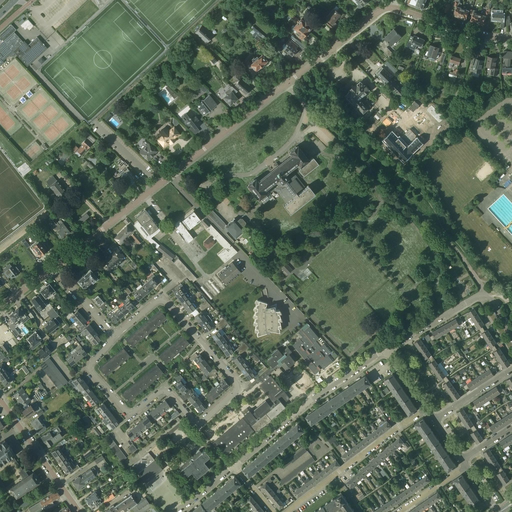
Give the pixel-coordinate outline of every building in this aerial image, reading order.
[(362,6),(368,0),(352,0),(357,5),(357,6),(359,8),(361,8),(362,6)] [(415,0),(416,0),(413,6),(422,10),(422,9),(424,10),(425,10),(426,6),(426,5),(424,4),(425,0),(419,0),(420,0),(419,0),(415,0)] [(457,18),(459,19),(463,8),(461,8),(462,3),(459,2),(459,0),(456,0),(456,1),(454,6),(456,7),(454,13),(454,14),(453,15),(456,16),(456,17),(457,18)] [(334,8),(330,13),(337,19),(339,17),(341,19),(345,14),(339,8),(337,11),(334,8)] [(468,10),(463,8),(459,19),(461,19),(462,19),(463,18),(466,19),(468,13),(470,14),(471,9),(469,8),(468,10)] [(476,24),(479,14),(476,13),(477,11),(471,9),(470,14),(472,15),(470,21),(473,22),(473,23),(474,23),(476,24)] [(493,10),(492,20),(501,21),(500,28),(504,28),(505,20),(503,20),(504,14),(496,14),(496,10),(493,10)] [(483,15),(479,14),(476,24),(478,25),(479,25),(479,24),(483,25),(483,23),(485,16),(488,17),(489,12),(486,11),(486,13),(483,13),(483,15)] [(290,12),(288,15),(292,18),(298,23),(299,21),(303,25),(302,25),(309,32),(310,31),(309,31),(312,28),(314,30),(317,26),(310,20),(308,21),(303,17),(299,21),(298,20),(299,20),(294,16),(290,12)] [(335,22),(337,19),(330,13),(325,18),(329,21),(326,23),(333,29),(337,24),(335,22)] [(34,26),(27,19),(21,25),(25,29),(27,27),(29,30),(34,26)] [(298,23),(294,28),(297,31),(296,32),(296,33),(299,36),(303,39),(309,32),(302,25),(303,25),(299,21),(298,23)] [(3,41),(16,54),(27,66),(47,48),(37,37),(28,45),(24,41),(23,42),(14,32),(16,30),(11,24),(0,33),(0,36),(4,41),(3,41)] [(202,25),(195,33),(207,43),(214,36),(202,25)] [(381,41),(378,45),(389,57),(393,53),(387,47),(390,44),(392,45),(401,36),(394,29),(385,38),(386,40),(383,43),(381,41)] [(290,34),(288,37),(290,39),(296,44),(299,41),(294,37),(294,36),(291,34),(290,34)] [(262,42),(263,41),(257,35),(255,38),(258,41),(255,45),(260,49),(264,44),(262,42)] [(414,35),(414,37),(410,35),(406,46),(415,50),(417,45),(421,47),(425,40),(414,35)] [(285,43),(281,47),(293,56),(298,50),(296,49),(299,46),(296,44),(290,39),(287,42),(285,44),(285,43)] [(0,43),(0,64),(3,61),(9,55),(10,56),(14,56),(16,54),(3,41),(0,43)] [(299,46),(305,51),(307,48),(299,41),(296,44),(299,46)] [(438,52),(439,48),(431,45),(429,51),(428,51),(427,51),(425,55),(424,55),(422,58),(426,60),(428,55),(436,58),(437,55),(439,56),(440,52),(438,52)] [(503,64),(502,73),(508,74),(508,73),(511,73),(511,67),(510,67),(511,58),(511,51),(504,51),(503,58),(506,58),(506,65),(503,64)] [(254,56),(248,61),(257,70),(268,61),(267,60),(269,58),(266,54),(264,56),(263,55),(260,58),(259,57),(260,56),(259,55),(257,56),(255,58),(254,56)] [(477,59),(478,55),(474,54),(472,61),(474,61),(471,71),(480,74),(483,61),(477,59)] [(451,56),(449,62),(459,65),(461,59),(451,56)] [(495,68),(496,58),(488,56),(486,67),(492,68),(491,74),(496,75),(498,69),(495,68)] [(398,71),(387,61),(385,64),(396,74),(398,71)] [(384,68),(377,75),(386,84),(387,83),(400,97),(405,92),(392,78),(393,77),(384,68)] [(456,69),(455,73),(450,72),(449,76),(451,77),(449,81),(455,83),(459,70),(456,69)] [(246,95),(251,89),(239,79),(237,80),(234,85),(246,95)] [(346,95),(347,96),(347,97),(347,98),(348,98),(348,99),(349,99),(350,99),(351,100),(351,101),(351,102),(352,102),(353,103),(354,104),(354,103),(364,113),(371,106),(367,103),(365,105),(359,99),(365,94),(366,94),(368,92),(368,90),(369,89),(365,85),(367,84),(363,80),(361,82),(360,81),(357,84),(349,91),(350,91),(346,95)] [(167,86),(165,88),(174,99),(178,96),(167,86)] [(233,94),(237,91),(231,86),(221,94),(223,96),(221,97),(229,106),(239,98),(238,97),(237,97),(236,96),(235,97),(233,94)] [(195,106),(203,116),(217,105),(209,95),(205,99),(204,98),(202,98),(200,100),(200,102),(195,106)] [(433,107),(428,112),(436,120),(442,115),(433,107)] [(201,123),(190,109),(181,116),(189,125),(191,124),(195,128),(201,123)] [(173,138),(179,134),(174,127),(169,131),(165,127),(159,132),(162,136),(158,140),(163,146),(169,142),(170,143),(174,139),(173,138)] [(391,131),(381,141),(402,163),(422,144),(409,130),(400,138),(398,136),(397,137),(391,131)] [(81,143),(82,144),(79,148),(75,145),(72,149),(75,152),(76,150),(82,155),(88,149),(96,139),(90,134),(85,139),(85,138),(81,143)] [(139,152),(148,161),(151,157),(151,158),(154,155),(157,151),(145,139),(142,142),(146,145),(139,152)] [(295,165),(298,169),(297,170),(303,177),(319,165),(313,157),(306,163),(306,162),(309,160),(297,145),(296,146),(290,150),(290,151),(289,152),(291,155),(278,165),(276,162),(274,164),(276,166),(272,169),(271,167),(269,169),(270,171),(258,181),(255,178),(254,179),(248,183),(248,184),(247,185),(253,193),(252,194),(250,196),(252,199),(254,197),(255,197),(256,196),(258,199),(260,198),(264,203),(269,199),(265,194),(267,193),(264,190),(275,181),(275,182),(277,184),(280,181),(281,183),(275,189),(286,202),(283,204),(290,213),(315,193),(308,185),(305,187),(294,173),(288,178),(286,176),(289,174),(287,172),(288,172),(287,171),(295,165)] [(67,151),(58,161),(62,165),(71,155),(67,151)] [(129,170),(126,167),(128,166),(124,161),(123,162),(121,163),(123,165),(125,168),(123,170),(125,173),(121,176),(125,182),(124,183),(126,186),(128,185),(136,179),(129,170)] [(52,174),(44,180),(60,199),(68,193),(52,174)] [(205,192),(203,195),(209,201),(211,199),(205,192)] [(145,209),(135,217),(138,221),(133,225),(144,239),(145,238),(157,249),(159,245),(151,238),(161,229),(149,215),(151,213),(149,210),(147,211),(145,209)] [(59,210),(52,216),(55,220),(63,214),(59,210)] [(212,210),(208,214),(225,232),(227,230),(235,239),(245,230),(242,227),(245,224),(245,222),(242,219),(240,219),(237,221),(234,218),(226,225),(212,210)] [(179,220),(173,224),(188,242),(193,238),(187,230),(189,228),(189,229),(200,220),(193,211),(182,220),(182,221),(180,222),(179,220)] [(79,225),(89,216),(87,213),(81,218),(80,217),(76,221),(79,225)] [(57,222),(55,220),(52,216),(49,218),(54,225),(57,222)] [(60,220),(57,222),(61,227),(66,234),(67,234),(68,234),(69,233),(69,232),(70,231),(68,229),(70,228),(66,223),(64,224),(60,220)] [(237,252),(233,248),(210,224),(210,225),(205,220),(202,222),(207,228),(206,229),(214,237),(212,238),(212,237),(209,237),(204,242),(203,245),(206,248),(210,248),(214,244),(214,240),(215,239),(225,248),(218,254),(225,262),(237,252)] [(66,234),(61,227),(57,222),(54,225),(53,225),(57,230),(60,234),(59,235),(58,237),(59,238),(61,238),(62,237),(62,238),(63,237),(64,237),(65,236),(65,235),(66,234)] [(114,238),(120,245),(124,242),(122,240),(132,231),(127,226),(114,238)] [(195,234),(203,228),(201,226),(193,232),(195,234)] [(133,233),(131,235),(139,244),(142,241),(133,233)] [(46,251),(44,249),(46,248),(41,241),(39,243),(37,240),(31,245),(32,246),(32,247),(39,256),(41,254),(42,254),(44,254),(45,253),(45,251),(46,251)] [(157,249),(165,255),(167,257),(170,259),(171,260),(174,256),(160,244),(159,245),(157,249)] [(115,258),(112,260),(117,266),(123,261),(121,259),(124,256),(119,250),(121,248),(119,246),(117,247),(112,251),(113,252),(111,254),(115,258)] [(297,261),(302,266),(307,261),(302,256),(297,261)] [(112,270),(117,266),(112,260),(110,262),(106,258),(100,263),(107,270),(110,268),(112,270)] [(178,258),(173,263),(175,264),(177,266),(179,269),(181,271),(183,273),(186,276),(190,280),(192,283),(197,278),(178,258)] [(232,262),(218,274),(226,284),(241,272),(238,269),(235,265),(232,262)] [(287,275),(292,270),(285,262),(279,267),(287,275)] [(13,276),(15,276),(17,275),(17,273),(17,272),(19,270),(15,266),(13,268),(11,266),(5,271),(2,273),(3,275),(6,279),(9,276),(10,275),(11,277),(13,276)] [(307,267),(298,275),(303,280),(312,272),(307,267)] [(90,270),(77,281),(84,288),(86,286),(87,287),(89,285),(88,284),(92,281),(92,282),(97,278),(100,276),(101,275),(98,271),(96,271),(94,273),(90,270)] [(151,278),(147,282),(152,289),(160,282),(153,274),(150,277),(151,278)] [(147,293),(152,289),(147,282),(142,286),(147,293)] [(173,292),(182,285),(181,283),(171,290),(173,292)] [(46,298),(54,291),(49,284),(44,288),(43,288),(41,289),(41,290),(41,291),(40,291),(41,291),(46,298)] [(126,286),(123,288),(128,295),(131,293),(126,286)] [(142,286),(137,290),(142,297),(147,293),(142,286)] [(182,286),(173,293),(177,298),(186,291),(182,286)] [(125,297),(128,295),(123,288),(120,291),(125,297)] [(138,301),(142,297),(137,290),(132,294),(138,301)] [(186,291),(177,298),(181,303),(188,298),(188,297),(190,296),(186,291)] [(33,298),(33,299),(31,300),(35,305),(39,311),(46,305),(38,295),(36,297),(35,296),(33,298)] [(104,302),(98,295),(97,296),(96,295),(92,298),(94,299),(93,299),(99,306),(104,302)] [(181,303),(185,308),(192,303),(194,301),(190,295),(190,296),(188,297),(188,298),(181,303)] [(129,300),(124,304),(129,311),(134,307),(129,300)] [(199,305),(201,308),(208,303),(205,300),(199,305)] [(269,303),(258,300),(257,303),(256,310),(255,318),(256,325),(257,332),(258,336),(268,332),(269,333),(270,330),(279,332),(280,324),(280,317),(279,310),(280,310),(280,309),(276,310),(275,305),(270,306),(269,303)] [(195,308),(192,303),(185,308),(189,313),(195,308)] [(124,304),(119,308),(124,315),(129,311),(124,304)] [(112,310),(119,319),(124,315),(119,308),(117,306),(112,310)] [(18,308),(14,312),(20,320),(23,318),(25,320),(28,318),(20,309),(19,310),(18,308)] [(474,308),(468,312),(471,317),(477,313),(474,308)] [(108,317),(109,317),(115,323),(119,319),(112,310),(107,314),(107,316),(108,317)] [(160,310),(126,339),(132,347),(167,318),(160,310)] [(55,311),(49,316),(51,318),(47,322),(48,323),(45,326),(45,327),(45,328),(47,330),(48,330),(50,332),(51,331),(53,333),(56,330),(54,328),(58,325),(57,325),(60,323),(55,318),(58,315),(55,311)] [(76,321),(82,316),(77,311),(73,314),(71,312),(67,316),(69,318),(71,316),(76,321)] [(198,322),(205,317),(201,311),(194,317),(198,322)] [(14,328),(22,322),(20,320),(14,312),(9,315),(11,317),(10,318),(13,322),(11,324),(14,328)] [(477,313),(471,317),(475,324),(481,320),(481,319),(477,314),(477,313)] [(198,322),(202,327),(209,322),(211,320),(207,315),(205,317),(198,322)] [(82,316),(76,321),(78,324),(76,326),(78,328),(77,329),(80,331),(85,326),(83,324),(86,321),(82,316)] [(216,324),(218,326),(226,321),(224,318),(216,324)] [(457,321),(456,319),(451,322),(454,328),(460,325),(457,321)] [(212,320),(211,320),(209,322),(202,327),(206,332),(215,325),(213,323),(214,323),(212,320)] [(481,320),(475,324),(479,330),(480,330),(483,328),(482,326),(485,325),(481,320)] [(228,323),(226,321),(218,326),(220,329),(228,323)] [(321,346),(316,340),(319,337),(307,322),(301,327),(302,329),(298,332),(302,337),(291,347),(294,350),(295,349),(306,361),(304,363),(314,374),(322,368),(323,369),(333,361),(328,354),(331,351),(324,343),(321,346)] [(454,328),(451,322),(444,325),(448,332),(454,328)] [(16,336),(19,333),(14,328),(11,324),(8,326),(16,336)] [(82,330),(86,335),(93,329),(89,324),(82,330)] [(448,332),(444,325),(437,329),(441,336),(448,332)] [(215,341),(222,335),(225,334),(221,328),(218,330),(211,336),(215,341)] [(86,335),(90,340),(97,334),(93,329),(86,335)] [(441,336),(437,329),(432,332),(434,335),(436,338),(441,336)] [(484,329),(480,331),(481,332),(484,338),(485,338),(491,334),(490,334),(487,329),(485,331),(484,330),(484,329)] [(31,351),(39,345),(37,342),(40,339),(39,338),(40,337),(38,334),(37,335),(35,333),(34,332),(32,334),(32,335),(29,337),(30,339),(29,340),(32,344),(31,345),(32,346),(29,348),(31,351)] [(101,339),(97,334),(90,340),(95,345),(101,339)] [(229,339),(225,334),(222,335),(215,341),(219,346),(226,341),(229,339)] [(182,336),(159,357),(166,365),(189,344),(182,336)] [(493,338),(487,342),(492,349),(495,347),(495,346),(494,345),(497,343),(494,339),(493,338)] [(418,348),(424,344),(420,339),(414,343),(418,348)] [(219,346),(223,351),(230,346),(232,344),(230,342),(228,344),(226,341),(219,346)] [(4,343),(0,345),(6,354),(10,351),(4,343)] [(237,349),(239,351),(246,345),(244,343),(237,349)] [(422,354),(428,350),(424,344),(418,348),(422,354)] [(50,356),(48,354),(51,351),(49,349),(49,348),(48,346),(46,346),(46,345),(44,347),(44,346),(40,349),(41,349),(39,351),(42,355),(40,356),(44,361),(50,356)] [(241,354),(248,348),(246,345),(239,351),(241,354)] [(234,351),(230,346),(223,351),(227,356),(234,351)] [(81,347),(76,351),(82,358),(87,354),(81,347)] [(245,390),(247,392),(256,383),(257,384),(261,381),(262,383),(259,386),(260,386),(264,391),(271,399),(267,402),(265,401),(264,403),(262,405),(258,407),(256,409),(255,411),(252,413),(249,410),(243,414),(250,422),(250,423),(256,431),(262,426),(263,426),(265,424),(277,414),(279,412),(279,411),(285,406),(283,403),(289,398),(280,386),(271,376),(265,380),(263,378),(271,372),(271,371),(277,366),(284,374),(291,368),(289,366),(295,361),(289,354),(292,351),(288,347),(284,349),(286,351),(282,354),(277,348),(271,354),(273,355),(267,360),(272,367),(259,378),(258,378),(245,390)] [(123,348),(99,368),(106,376),(130,356),(123,348)] [(496,348),(492,350),(493,351),(497,357),(503,353),(500,348),(497,349),(496,348)] [(428,350),(422,354),(425,359),(428,358),(429,359),(433,357),(432,356),(428,350)] [(76,351),(71,355),(77,362),(82,358),(76,351)] [(503,353),(497,357),(501,363),(507,359),(503,353)] [(194,361),(198,364),(204,359),(199,354),(196,357),(194,355),(189,358),(192,362),(194,361)] [(233,359),(237,365),(243,359),(239,354),(233,359)] [(71,366),(77,362),(71,355),(66,359),(71,366)] [(431,362),(428,364),(432,369),(438,364),(433,358),(430,360),(430,361),(431,362)] [(198,364),(201,369),(207,364),(204,359),(198,364)] [(240,370),(247,364),(243,359),(237,365),(240,370)] [(507,359),(501,363),(504,368),(510,364),(507,359)] [(438,364),(432,369),(436,375),(442,371),(444,369),(446,371),(450,368),(449,366),(445,369),(441,363),(438,364)] [(209,375),(210,374),(215,370),(213,367),(211,369),(207,364),(201,369),(205,374),(201,377),(203,380),(209,375)] [(240,370),(244,375),(251,370),(247,364),(240,370)] [(156,365),(122,394),(129,402),(163,373),(156,365)] [(265,367),(257,373),(259,375),(267,368),(265,367)] [(487,371),(484,373),(488,379),(494,375),(492,373),(494,371),(492,368),(490,369),(488,367),(485,369),(487,371)] [(1,379),(1,380),(9,374),(7,372),(8,371),(6,369),(5,369),(0,373),(0,379),(0,380),(1,379)] [(255,375),(251,370),(244,375),(248,380),(252,377),(254,380),(259,375),(257,373),(255,375)] [(442,371),(436,375),(440,380),(442,378),(443,379),(443,380),(447,377),(446,376),(442,371)] [(179,389),(185,384),(187,383),(179,373),(174,377),(178,381),(174,384),(179,389)] [(393,391),(401,385),(393,373),(385,379),(393,390),(393,391)] [(482,383),(488,379),(484,373),(478,377),(482,383)] [(9,374),(1,380),(3,382),(2,382),(4,385),(5,384),(5,385),(12,379),(10,377),(11,376),(9,374)] [(72,381),(76,386),(83,380),(79,375),(72,381)] [(353,383),(359,391),(371,383),(365,375),(353,383)] [(472,380),(476,386),(482,383),(478,377),(472,380)] [(445,383),(443,384),(446,389),(452,385),(449,380),(448,379),(448,378),(444,381),(445,383)] [(74,387),(78,392),(80,391),(87,385),(83,380),(76,386),(74,387)] [(224,380),(219,384),(224,390),(229,386),(224,380)] [(464,385),(465,385),(467,389),(469,388),(470,390),(476,386),(472,380),(466,384),(465,382),(463,383),(464,385)] [(359,391),(353,383),(341,391),(347,400),(347,399),(359,391)] [(183,394),(185,393),(187,395),(193,390),(190,387),(189,389),(185,384),(179,389),(183,394)] [(219,384),(214,388),(219,394),(224,390),(219,384)] [(91,390),(87,385),(80,391),(84,396),(91,390)] [(401,403),(409,397),(401,386),(401,385),(393,391),(401,403)] [(446,389),(450,395),(456,391),(452,385),(446,389)] [(491,390),(495,396),(500,393),(502,391),(500,388),(498,389),(496,386),(491,390)] [(18,400),(26,394),(22,388),(13,394),(18,400)] [(216,399),(214,398),(219,394),(214,388),(209,392),(210,393),(207,394),(209,396),(213,401),(216,399)] [(47,393),(45,390),(42,392),(40,390),(31,397),(35,402),(47,393)] [(84,396),(88,401),(95,395),(91,390),(84,396)] [(193,390),(187,395),(188,397),(187,398),(192,403),(198,398),(194,393),(194,392),(193,390)] [(491,390),(485,394),(489,400),(495,396),(491,390)] [(347,400),(341,391),(329,400),(335,408),(347,400)] [(454,400),(460,396),(456,391),(450,395),(454,400)] [(28,393),(26,394),(18,400),(22,406),(31,400),(28,396),(30,395),(28,393)] [(485,394),(478,398),(482,404),(489,400),(485,394)] [(99,400),(95,395),(88,401),(92,406),(99,400)] [(409,397),(401,403),(409,415),(417,409),(409,397)] [(192,403),(196,408),(202,403),(198,398),(192,403)] [(473,405),(475,409),(477,407),(482,404),(478,398),(473,401),(475,404),(473,405)] [(160,404),(165,411),(170,407),(165,400),(160,404)] [(329,400),(318,408),(323,416),(335,408),(329,400)] [(41,409),(37,403),(32,407),(30,405),(22,411),(27,417),(35,411),(36,410),(38,412),(41,409)] [(96,409),(100,414),(107,409),(103,403),(96,409)] [(206,407),(202,403),(196,408),(200,412),(206,407)] [(160,404),(155,408),(161,415),(165,411),(160,404)] [(38,412),(37,412),(40,416),(46,412),(43,408),(41,409),(38,412)] [(156,419),(161,415),(155,408),(150,412),(156,419)] [(323,416),(318,408),(306,416),(311,424),(323,416)] [(457,412),(460,417),(466,413),(463,408),(457,412)] [(100,414),(104,419),(111,413),(107,409),(100,414)] [(104,419),(108,424),(115,419),(111,413),(104,419)] [(470,420),(466,413),(460,417),(464,423),(470,420)] [(508,415),(501,419),(505,425),(511,421),(508,415)] [(144,419),(142,421),(148,428),(153,424),(146,416),(143,418),(144,419)] [(40,424),(43,422),(39,417),(31,423),(36,430),(41,426),(40,424)] [(242,418),(214,442),(224,454),(253,430),(242,418)] [(415,423),(423,435),(431,430),(423,418),(415,423)] [(119,423),(115,419),(108,424),(112,429),(119,423)] [(495,423),(498,429),(505,425),(501,419),(495,423)] [(381,426),(385,431),(391,426),(386,420),(385,421),(384,421),(383,422),(382,420),(381,420),(378,422),(381,426)] [(470,420),(464,423),(468,429),(470,427),(471,429),(475,426),(474,426),(470,420)] [(142,421),(137,425),(143,432),(148,428),(142,421)] [(43,422),(40,424),(41,426),(36,430),(39,434),(47,428),(43,422)] [(287,432),(293,439),(304,430),(298,423),(287,432)] [(498,429),(495,423),(490,426),(488,428),(490,431),(492,430),(493,432),(498,429)] [(181,426),(179,424),(160,440),(161,442),(181,426)] [(137,425),(132,429),(138,435),(143,432),(137,425)] [(59,432),(61,431),(57,426),(41,437),(46,444),(47,446),(48,446),(48,447),(62,437),(59,432)] [(381,426),(376,430),(380,435),(385,431),(381,426)] [(473,432),(470,433),(474,438),(480,434),(482,433),(479,428),(477,430),(475,427),(472,430),(473,432)] [(133,439),(138,435),(132,429),(127,433),(133,439)] [(376,430),(371,434),(375,439),(380,435),(376,430)] [(423,435),(431,447),(439,442),(431,430),(423,435)] [(293,439),(287,432),(276,441),(282,449),(293,439)] [(371,434),(366,437),(370,442),(375,439),(371,434)] [(483,439),(480,434),(474,438),(477,443),(483,439)] [(366,437),(361,441),(365,446),(370,442),(366,437)] [(400,437),(393,442),(397,447),(404,442),(400,437)] [(502,449),(508,445),(505,439),(500,442),(501,444),(499,445),(502,449)] [(0,465),(8,460),(10,462),(14,460),(21,470),(19,472),(24,478),(15,485),(10,489),(16,498),(22,495),(39,482),(32,472),(28,475),(23,469),(13,456),(15,455),(12,450),(9,444),(8,445),(5,440),(0,443),(0,465)] [(276,441),(265,451),(271,458),(276,464),(278,462),(274,456),(282,449),(276,441)] [(361,441),(356,445),(360,450),(365,446),(361,441)] [(393,442),(389,446),(393,451),(397,447),(393,442)] [(431,447),(439,459),(447,453),(439,442),(431,447)] [(356,445),(351,449),(355,454),(360,450),(356,445)] [(389,446),(384,450),(388,455),(393,451),(389,446)] [(65,450),(63,448),(60,450),(58,447),(51,452),(55,457),(62,452),(65,450)] [(351,449),(347,452),(350,457),(355,454),(351,449)] [(486,458),(492,454),(489,449),(483,453),(486,458)] [(182,461),(183,463),(180,465),(183,468),(180,471),(185,477),(191,472),(196,478),(209,468),(204,462),(210,457),(205,450),(202,452),(201,452),(199,450),(192,456),(189,452),(184,456),(186,458),(182,461)] [(384,450),(379,454),(383,459),(388,455),(384,450)] [(93,454),(90,451),(83,456),(86,459),(93,454)] [(271,458),(265,451),(254,460),(260,467),(271,458)] [(55,457),(59,463),(66,458),(62,452),(55,457)] [(154,459),(149,452),(132,466),(138,473),(146,483),(163,469),(154,459)] [(345,461),(350,457),(347,452),(341,456),(345,461)] [(455,465),(447,453),(439,459),(447,471),(455,465)] [(379,454),(375,458),(379,463),(383,459),(379,454)] [(492,454),(486,458),(491,464),(497,460),(492,454)] [(105,458),(103,455),(95,460),(97,464),(105,458)] [(66,458),(59,463),(63,468),(70,463),(72,461),(70,458),(67,460),(66,458)] [(375,458),(370,462),(374,467),(379,463),(375,458)] [(260,467),(254,460),(243,469),(249,477),(260,467)] [(336,460),(330,465),(334,470),(340,465),(336,460)] [(497,460),(491,464),(494,469),(496,468),(497,469),(498,469),(501,467),(501,466),(497,460)] [(370,462),(365,466),(369,471),(374,467),(370,462)] [(73,468),(70,463),(63,468),(67,473),(73,468)] [(330,465),(325,469),(329,474),(334,470),(330,465)] [(365,466),(361,470),(365,475),(369,471),(365,466)] [(77,478),(72,482),(76,487),(76,488),(77,489),(78,489),(85,484),(96,476),(98,474),(94,467),(80,477),(80,476),(79,477),(78,477),(77,478)] [(499,472),(497,474),(500,478),(506,475),(502,468),(498,470),(499,472)] [(325,469),(320,473),(324,478),(329,474),(325,469)] [(314,475),(315,476),(319,481),(324,478),(320,473),(318,470),(314,473),(315,474),(314,475)] [(361,470),(356,474),(360,479),(365,475),(361,470)] [(356,474),(351,478),(355,483),(360,479),(356,474)] [(462,492),(462,491),(470,486),(461,474),(453,479),(462,492)] [(314,485),(319,481),(315,476),(314,475),(313,475),(314,477),(310,480),(314,485)] [(427,475),(420,480),(424,485),(430,481),(427,475)] [(506,475),(500,478),(503,484),(509,480),(506,475)] [(235,476),(224,485),(230,493),(241,484),(235,476)] [(350,488),(355,483),(351,478),(346,483),(350,488)] [(310,480),(305,484),(309,489),(314,485),(310,480)] [(420,480),(415,484),(418,489),(424,485),(420,480)] [(261,487),(267,493),(272,489),(266,483),(261,487)] [(305,484),(300,487),(304,493),(309,489),(305,484)] [(415,484),(410,487),(413,492),(418,489),(415,484)] [(230,493),(224,485),(213,495),(219,502),(230,493)] [(470,486),(462,491),(470,503),(478,498),(470,485),(470,486)] [(297,498),(304,493),(300,487),(294,493),(297,498)] [(408,496),(413,492),(410,487),(405,490),(405,489),(405,488),(403,489),(404,491),(405,491),(408,496)] [(267,493),(271,498),(276,494),(272,489),(267,493)] [(95,499),(99,496),(97,493),(98,492),(96,490),(92,493),(92,494),(85,499),(87,503),(88,504),(94,499),(95,499)] [(52,501),(60,496),(57,491),(40,501),(28,508),(30,511),(42,511),(54,505),(52,501)] [(405,491),(400,494),(403,499),(408,496),(405,491)] [(20,504),(22,508),(42,496),(40,492),(33,496),(33,497),(29,500),(29,499),(20,504)] [(341,505),(347,501),(341,492),(338,495),(339,496),(336,498),(341,505)] [(438,492),(431,497),(435,502),(442,497),(438,492)] [(111,508),(104,511),(123,511),(140,500),(135,493),(115,507),(114,505),(111,508)] [(271,498),(275,503),(279,499),(276,494),(271,498)] [(403,499),(400,494),(394,498),(398,503),(403,499)] [(102,501),(104,504),(113,497),(111,495),(102,501)] [(202,503),(208,511),(219,502),(213,495),(202,503)] [(94,499),(88,504),(91,508),(92,509),(93,509),(96,507),(102,503),(100,500),(98,502),(97,500),(100,498),(99,496),(95,499),(94,499)] [(246,500),(251,506),(256,502),(251,496),(246,500)] [(435,502),(431,497),(426,500),(429,505),(435,502)] [(140,511),(143,511),(149,508),(151,506),(145,498),(136,504),(136,505),(140,511)] [(336,498),(324,506),(328,511),(332,511),(335,511),(338,511),(337,509),(341,506),(341,505),(336,498)] [(394,498),(389,501),(393,506),(398,503),(394,498)] [(285,505),(279,499),(275,503),(280,509),(285,505)] [(426,500),(421,503),(425,509),(429,505),(426,500)] [(345,511),(354,511),(347,501),(341,505),(341,506),(345,511)] [(389,501),(384,505),(388,510),(393,506),(389,501)] [(255,511),(260,507),(256,502),(251,506),(255,511)] [(208,511),(202,503),(191,511),(206,511),(207,511),(208,511)] [(424,509),(425,509),(421,503),(416,507),(419,511),(423,511),(425,511),(424,509)]
